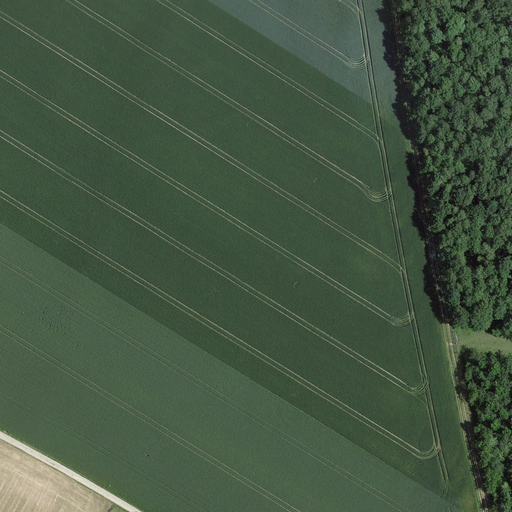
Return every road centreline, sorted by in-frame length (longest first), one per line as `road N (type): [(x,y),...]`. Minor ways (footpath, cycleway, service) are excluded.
road 1 (track): [(452,341),(395,0)]
road 2 (track): [(452,341),(486,511)]
road 3 (track): [(0,435),(135,511)]
